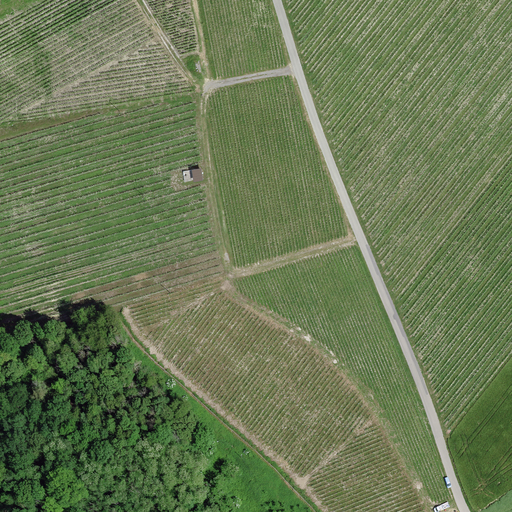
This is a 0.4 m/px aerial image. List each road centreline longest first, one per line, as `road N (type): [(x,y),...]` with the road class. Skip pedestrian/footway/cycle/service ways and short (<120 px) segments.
road 1 (unclassified): [(277,0),(465,511)]
road 2 (track): [(298,68),(207,86),(193,78),(141,0)]
